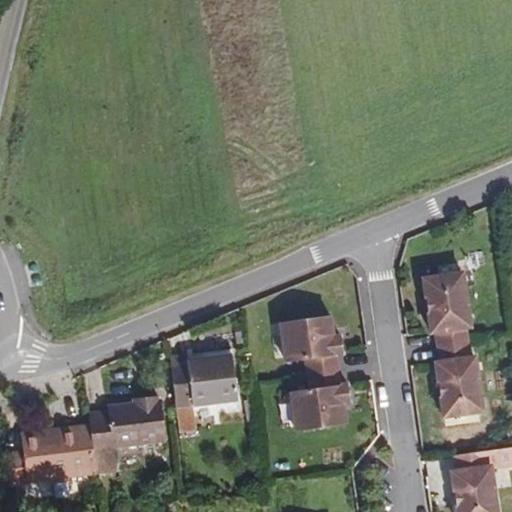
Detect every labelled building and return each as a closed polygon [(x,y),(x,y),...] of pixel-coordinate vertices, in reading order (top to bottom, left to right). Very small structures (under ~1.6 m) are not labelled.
[(438,346),(468,341),(465,327),(471,326),(463,271),(423,277),(431,331),(436,331),(438,346)] [(304,379),(333,376),(331,361),(339,359),(336,341),(329,342),(326,321),(276,328),(281,367),(302,365),(304,379)] [(470,357),(468,341),(438,346),(440,361),(435,361),(443,417),(483,411),(475,356),(470,357)] [(182,349),(164,351),(171,404),(231,396),(224,349),(182,353),(182,349)] [(336,390),(333,376),(304,379),(306,394),(286,398),(292,437),(341,430),(338,409),(346,408),(343,389),(336,390)] [(103,417),(83,421),(83,431),(87,459),(107,457),(106,452),(162,443),(157,412),(152,400),(136,403),(136,409),(102,413),(103,417)] [(6,491),(90,481),(91,479),(87,459),(83,431),(48,436),(49,442),(16,446),(18,458),(2,461),(6,491)] [(16,441),(16,446),(49,442),(48,436),(16,441)] [(483,451),(453,455),(456,470),(451,471),(456,511),(497,511),(491,465),(485,466),(483,451)] [(91,479),(90,481),(110,477),(107,457),(87,459),(91,479)]
